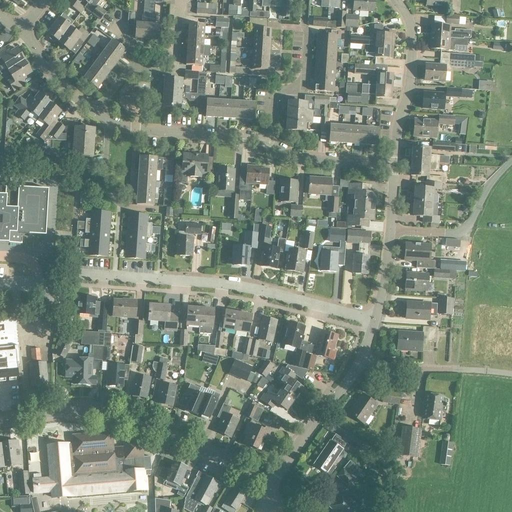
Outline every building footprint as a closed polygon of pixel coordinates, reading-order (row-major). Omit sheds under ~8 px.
[(84,9),(73,0),(69,5),(80,14),(84,9)] [(328,0),(328,7),(328,13),(333,13),(333,8),(340,8),(340,0),(328,0)] [(373,12),(373,0),(353,0),(353,11),(373,12)] [(289,17),(289,1),(283,1),(282,1),(281,17),(289,17)] [(217,5),(197,3),(196,14),(216,15),(217,5)] [(106,12),(98,6),(92,14),(100,20),(106,12)] [(344,28),(344,29),(345,29),(346,15),(346,12),(337,11),(336,28),(344,28)] [(63,14),(48,33),(50,35),(50,39),(54,42),(57,40),(59,42),(70,28),(71,27),(63,21),(66,17),(63,14)] [(135,39),(148,39),(149,24),(149,16),(143,15),(142,15),(141,24),(136,23),(135,39)] [(346,15),(345,29),(350,29),(350,27),(357,27),(358,15),(346,15)] [(459,16),(446,15),(445,25),(458,25),(459,16)] [(155,16),(154,16),(149,16),(149,24),(148,39),(159,40),(160,25),(155,25),(155,16)] [(229,19),(216,18),(215,27),(228,28),(229,19)] [(254,28),(254,39),(270,40),(271,29),(263,29),(264,19),(249,18),(249,28),(254,28)] [(312,26),(327,27),(327,19),(313,18),(312,26)] [(188,24),(188,35),(204,36),(204,26),(188,24)] [(432,25),(431,37),(469,40),(469,32),(454,31),(454,33),(449,33),(450,26),(432,25)] [(58,43),(69,51),(76,43),(81,46),(89,35),(81,29),(77,33),(70,28),(59,42),(58,43)] [(318,34),(317,46),(336,47),(337,39),(340,39),(341,31),(331,31),(331,35),(318,34)] [(363,38),(362,45),(390,47),(391,42),(394,42),(394,32),(382,31),(382,34),(376,33),(375,38),(367,38),(363,38)] [(90,39),(96,43),(99,39),(93,35),(90,39)] [(187,45),(203,46),(204,36),(188,35),(187,45)] [(430,49),(448,51),(451,51),(453,44),(459,45),(459,47),(467,47),(467,40),(469,40),(431,37),(430,49)] [(93,47),(96,43),(90,39),(87,43),(93,47)] [(253,49),(269,50),(270,40),(254,39),(253,49)] [(105,50),(119,61),(126,51),(112,40),(105,50)] [(187,45),(186,55),(202,56),(209,56),(210,46),(203,46),(187,45)] [(374,58),(390,59),(393,59),(393,51),(390,51),(390,47),(362,45),(362,50),(364,50),(364,53),(375,54),(374,58)] [(336,47),(317,46),(316,57),(336,58),(336,47)] [(23,61),(24,60),(17,48),(8,54),(4,49),(0,51),(0,64),(3,62),(8,70),(23,61)] [(83,48),(75,58),(81,62),(85,58),(82,56),(86,51),(83,48)] [(253,49),(252,59),(269,60),(269,50),(253,49)] [(98,60),(111,70),(119,61),(105,50),(98,60)] [(474,62),(474,56),(449,54),(449,60),(474,62)] [(186,65),(202,67),(202,56),(186,55),(186,65)] [(316,57),(315,69),(335,70),(336,58),(316,57)] [(78,66),(81,62),(75,58),(72,62),(78,66)] [(269,60),(252,59),(252,70),(268,71),(269,60)] [(91,69),(104,80),(111,70),(98,60),(91,69)] [(474,62),(449,60),(448,67),(465,69),(468,70),(471,69),(473,69),(473,68),(482,68),(482,63),(474,62)] [(8,70),(7,70),(13,79),(8,82),(14,91),(25,83),(22,78),(31,72),(23,61),(8,70)] [(353,74),(373,76),(374,66),(369,65),(369,61),(363,61),(363,65),(354,64),(353,74)] [(444,82),(445,66),(425,65),(424,81),(444,82)] [(248,68),(229,67),(229,73),(247,75),(248,68)] [(104,80),(91,69),(83,79),(97,89),(104,80)] [(315,69),(315,80),(334,81),(335,70),(315,69)] [(369,79),(368,85),(392,87),(393,81),(395,80),(396,77),(393,76),(393,75),(377,73),(377,79),(369,79)] [(164,93),(186,94),(189,95),(189,87),(181,86),(182,80),(165,79),(164,93)] [(334,93),(334,81),(315,80),(314,92),(334,93)] [(348,93),(348,101),(360,102),(360,94),(356,94),(357,85),(347,84),(346,93),(348,93)] [(391,99),(392,87),(368,85),(363,85),(362,94),(376,95),(376,98),(391,99)] [(196,95),(204,96),(205,87),(197,86),(196,95)] [(445,97),(471,98),(471,90),(461,90),(461,89),(446,88),(445,97)] [(184,99),(186,97),(186,94),(164,93),(163,107),(180,108),(181,99),(184,99)] [(443,110),(444,94),(423,93),(422,109),(443,110)] [(29,96),(25,101),(19,96),(13,106),(19,110),(16,114),(24,120),(31,111),(38,117),(37,118),(38,118),(49,103),(50,103),(39,94),(34,99),(29,96)] [(196,95),(195,109),(203,109),(204,100),(204,96),(196,95)] [(315,97),(314,104),(328,105),(328,98),(315,97)] [(205,117),(217,118),(218,101),(206,100),(205,117)] [(217,118),(229,118),(230,102),(218,101),(217,118)] [(229,118),(241,119),(242,103),(230,102),(229,118)] [(288,102),(287,116),(312,117),(312,112),(306,111),(307,103),(288,102)] [(60,111),(49,103),(38,118),(45,124),(36,136),(44,142),(50,134),(58,123),(54,120),(60,111)] [(242,103),(241,119),(253,120),(255,103),(242,103)] [(312,117),(287,116),(287,130),(305,131),(305,123),(311,123),(312,117)] [(454,117),(438,116),(438,125),(453,126),(454,123),(459,123),(460,118),(454,118),(454,117)] [(320,118),(319,132),(327,132),(328,118),(320,118)] [(435,137),(436,122),(415,120),(414,136),(435,137)] [(58,123),(50,134),(56,139),(65,128),(58,123)] [(341,143),(342,126),(330,125),(329,142),(341,143)] [(354,127),(342,126),(341,143),(353,144),(354,127)] [(365,145),(366,128),(354,127),(353,144),(365,145)] [(74,141),(93,143),(94,129),(75,128),(74,141)] [(378,129),(366,128),(365,145),(377,146),(378,129)] [(455,143),(432,142),(431,150),(454,151),(461,151),(461,145),(460,145),(460,140),(455,140),(455,144),(454,144),(455,143)] [(93,157),(93,143),(74,141),(73,155),(93,157)] [(12,151),(4,147),(3,156),(7,156),(12,151)] [(413,148),(412,162),(439,164),(439,156),(429,156),(430,149),(413,148)] [(69,153),(45,152),(44,160),(69,161),(69,153)] [(205,174),(207,157),(183,155),(182,173),(187,173),(187,177),(200,178),(200,174),(205,174)] [(139,169),(156,170),(156,158),(139,157),(139,169)] [(439,164),(412,162),(411,176),(428,177),(428,183),(441,184),(444,184),(445,178),(428,176),(428,171),(438,171),(439,164)] [(267,185),(268,170),(255,169),(255,167),(247,167),(247,173),(239,173),(238,190),(251,191),(252,184),(267,185)] [(155,182),(156,170),(139,169),(138,181),(155,182)] [(232,192),(234,171),(218,170),(216,190),(232,192)] [(330,195),(331,180),(309,179),(308,194),(330,195)] [(154,194),(155,182),(138,181),(137,193),(154,194)] [(296,203),(297,182),(281,181),(280,202),(296,203)] [(415,188),(414,202),(432,203),(433,189),(441,190),(441,184),(428,183),(425,183),(425,189),(415,188)] [(354,206),(374,207),(375,194),(370,194),(370,186),(349,185),(349,194),(355,195),(354,206)] [(0,194),(0,240),(22,242),(22,234),(46,235),(48,189),(6,187),(5,195),(0,194)] [(154,194),(137,193),(136,205),(153,206),(154,199),(157,200),(158,194),(154,194)] [(231,195),(230,216),(236,216),(238,196),(231,195)] [(330,198),(328,198),(328,201),(328,213),(337,213),(338,199),(330,198)] [(438,203),(432,203),(414,202),(413,216),(423,216),(423,223),(438,224),(439,217),(437,217),(438,203)] [(302,206),(290,205),(289,217),(290,217),(290,218),(300,219),(300,217),(301,217),(302,206)] [(373,221),(374,207),(354,206),(353,216),(347,216),(347,226),(368,227),(368,220),(373,221)] [(85,223),(85,226),(109,228),(110,213),(91,212),(90,220),(86,219),(85,223)] [(128,214),(127,229),(151,231),(152,227),(152,224),(147,224),(147,216),(128,214)] [(307,220),(302,249),(311,250),(316,221),(307,220)] [(199,235),(200,225),(186,225),(185,233),(178,232),(177,256),(192,257),(193,239),(192,239),(193,235),(199,235)] [(108,242),(109,228),(85,226),(85,230),(85,233),(89,234),(89,240),(89,241),(108,242)] [(259,242),(266,244),(269,227),(262,226),(259,242)] [(126,244),(145,245),(145,244),(146,238),(151,238),(151,234),(151,231),(127,229),(126,244)] [(345,230),(330,229),(329,243),(344,244),(345,230)] [(367,274),(368,257),(369,245),(370,233),(347,231),(346,245),(359,245),(358,257),(354,256),(352,273),(367,274)] [(259,233),(245,232),(244,247),(249,248),(257,248),(258,248),(259,233)] [(278,238),(277,248),(264,247),(262,258),(261,258),(260,266),(275,269),(278,252),(283,253),(285,240),(278,238)] [(89,240),(84,240),(83,247),(88,248),(88,256),(107,257),(108,242),(89,241),(89,240)] [(126,244),(125,258),(144,260),(145,252),(150,252),(150,245),(145,244),(145,245),(126,244)] [(435,261),(429,261),(430,246),(406,244),(405,260),(417,261),(416,268),(434,269),(435,261)] [(249,248),(244,247),(234,247),(233,265),(247,266),(249,248)] [(322,249),(322,253),(320,271),(336,272),(337,254),(337,249),(329,248),(329,249),(322,249)] [(303,264),(305,251),(289,249),(286,270),(302,273),(304,264),(303,264)] [(439,269),(455,270),(465,271),(466,262),(459,261),(459,258),(453,257),(453,261),(440,260),(439,269)] [(455,270),(439,269),(439,270),(433,269),(433,278),(455,279),(455,270)] [(428,275),(406,273),(405,289),(427,290),(428,275)] [(89,318),(98,318),(97,332),(105,332),(107,303),(96,303),(96,298),(78,297),(77,313),(90,314),(89,318)] [(439,298),(438,315),(452,316),(453,299),(439,298)] [(135,318),(136,301),(126,300),(126,301),(114,300),(113,316),(135,318)] [(436,305),(407,303),(406,319),(429,320),(429,316),(435,316),(436,305)] [(176,331),(177,314),(169,314),(169,306),(149,305),(148,321),(165,322),(164,330),(176,331)] [(186,325),(199,326),(200,309),(187,308),(186,325)] [(213,310),(200,309),(199,326),(198,333),(211,334),(212,328),(213,310)] [(235,331),(238,313),(225,311),(222,329),(235,331)] [(251,315),(238,313),(235,331),(248,333),(251,315)] [(3,380),(18,379),(17,367),(20,366),(19,351),(16,318),(0,319),(0,380),(3,380)] [(272,342),(276,321),(262,318),(258,339),(272,342)] [(141,344),(142,337),(143,322),(133,321),(132,336),(135,336),(134,344),(141,345),(141,344)] [(304,328),(302,327),(301,325),(296,324),(294,325),(288,324),(283,345),(298,349),(304,328)] [(436,328),(423,327),(422,334),(398,332),(397,351),(409,351),(428,352),(429,342),(435,343),(436,328)] [(81,345),(93,346),(93,333),(82,332),(81,345)] [(217,332),(215,348),(215,350),(220,351),(220,349),(221,349),(223,333),(217,332)] [(321,332),(315,355),(333,360),(335,351),(333,351),(337,336),(321,332)] [(65,358),(74,339),(63,333),(57,346),(59,347),(56,354),(65,358)] [(103,346),(102,356),(102,361),(102,362),(109,363),(110,334),(103,333),(93,333),(93,346),(103,346)] [(252,340),(245,338),(242,354),(244,354),(244,357),(240,356),(239,359),(248,361),(249,356),(248,356),(252,340)] [(259,341),(252,340),(248,356),(249,356),(249,355),(256,357),(259,341)] [(92,360),(102,361),(102,356),(103,346),(93,346),(92,355),(88,355),(88,360),(92,360)] [(142,347),(132,346),(130,362),(140,363),(142,347)] [(39,349),(31,349),(32,361),(40,361),(39,349)] [(263,350),(261,358),(268,359),(270,352),(270,351),(263,350)] [(306,353),(298,351),(297,351),(293,366),(302,368),(306,355),(306,353)] [(218,366),(220,357),(211,355),(209,363),(218,366)] [(315,357),(306,355),(302,368),(312,371),(315,357)] [(160,358),(157,373),(156,379),(164,380),(167,365),(166,365),(167,359),(160,358)] [(82,376),(82,360),(74,359),(74,361),(66,361),(65,378),(74,378),(74,376),(82,376)] [(92,360),(88,360),(82,360),(82,376),(74,376),(74,378),(73,384),(95,385),(95,377),(91,377),(92,360)] [(265,360),(257,372),(264,376),(272,365),(265,360)] [(247,381),(252,368),(235,361),(230,374),(247,381)] [(45,363),(35,364),(30,364),(32,386),(47,385),(45,363)] [(126,379),(127,368),(123,368),(123,366),(108,365),(107,386),(122,387),(123,379),(126,379)] [(279,381),(285,385),(281,391),(294,399),(302,388),(291,381),(295,376),(283,368),(279,373),(283,376),(279,381)] [(139,398),(139,397),(146,398),(149,379),(135,376),(131,395),(133,396),(132,397),(134,399),(136,399),(139,398)] [(235,401),(241,393),(228,383),(222,391),(235,401)] [(172,407),(176,387),(161,384),(157,404),(172,407)] [(191,397),(185,410),(196,414),(197,413),(204,396),(198,394),(201,388),(190,384),(185,394),(191,397)] [(382,403),(399,406),(401,392),(383,390),(382,403)] [(286,410),(294,399),(281,391),(276,397),(271,393),(268,397),(264,395),(261,400),(272,408),(276,403),(286,410)] [(204,396),(197,413),(201,415),(201,416),(201,418),(205,419),(207,419),(207,418),(209,418),(215,405),(216,405),(220,395),(215,392),(212,398),(205,394),(204,396)] [(446,404),(447,400),(442,397),(442,396),(424,394),(421,418),(439,420),(441,410),(445,410),(445,411),(446,407),(447,407),(447,404),(446,404)] [(363,424),(376,405),(362,395),(349,414),(363,424)] [(226,399),(224,404),(223,404),(217,418),(222,420),(217,432),(230,438),(238,420),(227,415),(231,408),(227,406),(230,401),(226,399)] [(254,402),(253,401),(246,417),(257,422),(262,412),(263,413),(266,412),(267,410),(263,408),(254,402)] [(266,439),(270,431),(261,427),(260,429),(249,424),(246,430),(248,432),(243,443),(256,449),(262,437),(266,439)] [(417,457),(420,430),(401,428),(398,455),(417,457)] [(47,446),(49,479),(33,480),(35,494),(51,493),(51,498),(147,490),(146,476),(150,476),(149,470),(151,470),(150,457),(143,457),(141,440),(124,442),(124,449),(113,450),(112,432),(72,436),(73,446),(69,446),(69,444),(47,446)] [(355,449),(359,442),(347,434),(343,440),(335,435),(314,465),(326,473),(347,443),(355,449)] [(2,444),(1,444),(5,473),(6,473),(6,472),(12,471),(11,466),(21,465),(20,456),(18,456),(16,442),(8,443),(2,443),(2,444)] [(370,447),(363,443),(357,452),(366,452),(370,447)] [(449,464),(451,445),(443,444),(441,464),(449,464)] [(361,471),(350,461),(337,476),(348,486),(361,471)] [(179,486),(186,468),(185,467),(184,466),(181,464),(179,465),(173,463),(169,471),(168,471),(162,485),(176,491),(176,490),(177,486),(178,485),(179,486)] [(18,472),(20,495),(29,494),(27,472),(18,472)] [(204,509),(206,505),(218,484),(198,473),(185,499),(183,509),(188,511),(193,511),(197,505),(204,509)] [(176,490),(179,491),(177,495),(183,498),(188,489),(182,485),(180,487),(177,486),(176,490)] [(223,509),(224,509),(228,511),(233,511),(236,509),(236,510),(245,496),(234,489),(225,503),(226,504),(223,509)] [(360,501),(346,490),(343,494),(341,492),(329,507),(335,511),(357,511),(361,509),(356,505),(360,501)] [(45,499),(40,500),(39,494),(33,495),(36,505),(46,503),(45,499)] [(30,497),(12,498),(12,508),(21,507),(20,511),(31,511),(31,504),(30,504),(30,497)] [(168,511),(169,502),(153,500),(153,511),(168,511)]
